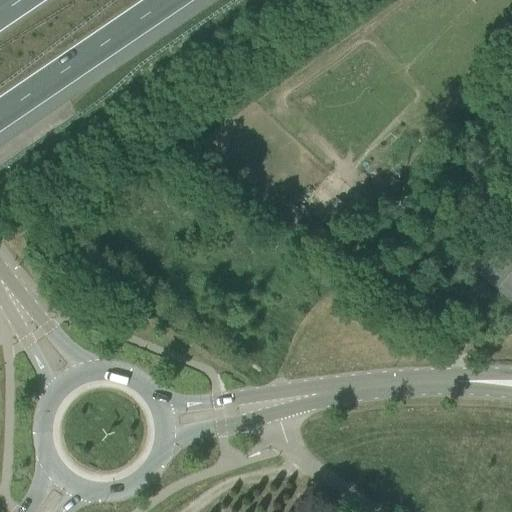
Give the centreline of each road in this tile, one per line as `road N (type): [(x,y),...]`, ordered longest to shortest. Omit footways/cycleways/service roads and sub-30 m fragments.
road 1 (motorway): [(0,118),(174,0)]
road 2 (track): [(273,391),(354,260)]
road 3 (residential): [(279,413),(286,443),(367,511)]
road 4 (tertiary): [(87,373),(0,283)]
road 5 (tertiary): [(0,283),(55,394)]
road 6 (secondary): [(475,383),(355,387)]
